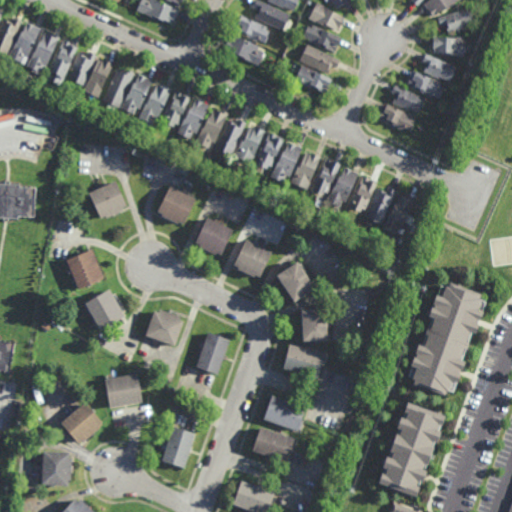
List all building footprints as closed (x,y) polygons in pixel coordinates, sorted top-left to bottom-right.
[(159,0),(179,9),(173,24),(164,20),(163,21),(137,9),(141,0),(159,0)] [(283,30),(254,17),(259,8),(253,5),(255,0),(261,0),(290,13),(283,30)] [(299,0),(294,10),(286,6),(285,8),(267,0),(299,0)] [(353,0),(355,2),(348,7),(345,4),(337,9),(330,0),(353,0)] [(458,0),(452,5),(451,4),(442,11),(441,10),(433,16),(424,4),(429,0),(458,0)] [(340,27),(338,26),(337,29),(329,25),(328,27),(309,17),(318,2),(346,17),(340,27)] [(463,26),(464,28),(448,33),(445,24),(441,25),(438,17),(469,7),(474,22),(463,26)] [(256,21),(268,26),(266,30),(270,31),(266,42),(258,39),(257,41),(248,37),(249,35),(233,28),(239,14),(256,21)] [(7,53),(0,49),(0,25),(4,17),(12,21),(14,17),(22,20),(7,53)] [(28,55),(24,54),(21,61),(9,55),(15,41),(17,41),(22,30),(23,31),(27,22),(40,27),(28,55)] [(343,38),(340,46),(338,45),(335,51),(319,44),(318,45),(309,41),(310,39),(303,35),(305,30),(306,30),(308,26),(311,27),(313,24),(343,38)] [(51,34),(52,32),(60,36),(46,65),(42,63),(38,72),(32,69),(33,67),(26,64),(30,56),(31,57),(39,39),(41,40),(45,31),(51,34)] [(259,64),(244,58),(245,56),(233,51),(234,50),(225,46),(231,32),(260,45),(258,49),(265,51),(259,64)] [(464,55),(442,54),(442,52),(435,52),(435,48),(433,48),(433,36),(465,38),(464,55)] [(63,78),(60,84),(53,80),(56,73),(50,70),(53,63),(50,62),(55,53),(56,54),(64,38),(79,45),(63,78)] [(337,67),(333,65),(329,73),(300,59),(307,43),(341,59),(337,67)] [(97,53),(96,56),(97,56),(96,60),(94,59),(84,84),(69,77),(73,70),(71,69),(79,51),(85,53),(84,54),(87,55),(90,50),(97,53)] [(450,81),(440,76),(439,78),(424,71),(428,63),(423,61),(426,53),(457,67),(450,81)] [(115,60),(99,96),(83,89),(87,80),(88,81),(98,58),(102,60),(103,58),(106,59),(107,56),(115,60)] [(327,93),(296,79),(302,64),(334,79),(327,93)] [(135,71),(119,106),(103,99),(117,69),(120,70),(122,68),(125,69),(126,67),(135,71)] [(440,98),(432,95),(431,97),(423,93),(423,92),(407,84),(414,69),(445,84),(441,91),(443,92),(440,98)] [(140,108),(137,106),(134,113),(121,107),(127,93),(128,93),(134,82),(135,82),(139,73),(153,79),(140,108)] [(163,87),(165,84),(172,88),(157,118),(154,117),(149,127),(143,124),(145,121),(138,117),(151,91),(153,92),(157,83),(163,87)] [(419,112),(411,108),(410,110),(393,102),(397,93),(392,91),(395,84),(425,98),(419,112)] [(178,124),(175,122),(173,126),(163,121),(166,115),(163,114),(168,104),(169,105),(176,89),(190,96),(189,99),(190,99),(178,124)] [(196,133),(193,132),(190,138),(177,132),(186,113),(187,114),(190,106),(192,107),(196,98),(209,104),(196,133)] [(411,130),(404,127),(403,129),(394,125),(395,123),(378,116),(385,101),(413,114),(412,117),(415,119),(413,124),(414,124),(411,130)] [(220,110),(220,109),(228,112),(214,142),(211,141),(208,147),(196,141),(204,123),(205,123),(209,114),(210,114),(214,108),(220,110)] [(231,155),(215,148),(228,118),(237,123),(239,118),(246,121),(231,155)] [(265,129),(251,162),(234,155),(237,147),(239,148),(246,131),(247,132),(250,125),(254,127),(255,125),(265,129)] [(272,166),(268,164),(266,169),(256,164),(259,156),(257,155),(261,146),(262,147),(269,130),(280,135),(280,136),(284,138),(272,166)] [(290,176),(286,175),(284,182),(270,176),(278,159),(279,159),(283,149),(285,149),(288,141),(302,147),(290,176)] [(321,156),(307,189),(290,181),(294,173),(294,174),(301,157),(303,158),(306,151),(309,152),(310,151),(321,156)] [(332,160),(333,158),(341,162),(328,192),(325,191),(323,195),(312,190),(315,183),(313,182),(317,172),(319,173),(326,157),(332,160)] [(346,201),(342,199),(339,205),(326,200),(330,192),(331,193),(335,182),(336,183),(340,175),(341,175),(345,166),(359,172),(346,201)] [(365,209),(362,207),(361,211),(350,205),(352,200),(350,199),(354,189),(356,190),(363,175),(378,182),(365,209)] [(106,217),(105,215),(101,217),(89,192),(115,178),(128,204),(122,207),(123,209),(106,217)] [(21,181),(21,185),(36,185),(35,215),(19,214),(19,217),(9,216),(9,220),(4,220),(4,217),(0,216),(0,181),(6,181),(6,179),(10,179),(10,181),(21,181)] [(184,222),(180,220),(178,223),(162,214),(163,212),(158,209),(170,184),(196,197),(184,222)] [(381,224),(374,220),(371,227),(363,223),(366,218),(364,217),(378,187),(387,192),(389,187),(396,190),(381,224)] [(408,198),(409,195),(416,199),(402,228),(399,227),(396,234),(382,228),(390,211),(391,211),(395,202),(396,202),(400,194),(408,198)] [(222,253),(217,251),(216,253),(200,245),(201,243),(196,241),(208,215),(234,228),(222,253)] [(260,276),(256,274),(255,276),(238,268),(240,265),(234,263),(246,237),(273,250),(260,276)] [(79,287),(67,258),(93,248),(104,277),(79,287)] [(301,262),(302,261),(304,265),(303,266),(312,279),(313,278),(316,283),(315,283),(317,286),(295,300),(277,274),(299,259),(301,262)] [(485,296),(441,281),(407,381),(452,396),(485,296)] [(101,329),(85,301),(110,288),(125,315),(101,329)] [(304,339),(304,307),(328,307),(329,338),(304,339)] [(181,315),(180,318),(184,320),(176,345),(146,334),(154,309),(159,311),(160,308),(181,315)] [(218,374),(196,366),(200,355),(198,354),(203,341),(205,342),(208,331),(230,339),(218,374)] [(0,338),(15,341),(11,372),(0,370),(0,338)] [(319,376),(284,367),(290,343),(326,352),(319,376)] [(109,406),(104,378),(138,373),(143,401),(109,406)] [(298,430),(265,418),(273,394),(307,406),(298,430)] [(83,441),(82,439),(79,442),(61,422),(85,401),(103,421),(99,425),(100,426),(83,441)] [(417,496),(444,414),(405,401),(378,483),(417,496)] [(184,467),(162,460),(173,425),(196,432),(184,467)] [(287,461),(253,449),(261,426),(295,438),(287,461)] [(72,480),(69,480),(69,485),(47,484),(47,480),(43,480),(44,450),(71,451),(70,457),(73,457),(72,480)] [(268,511),(256,511),(234,503),(242,480),(276,492),(268,511)] [(78,500),(80,498),(94,511),(61,511),(76,498),(78,500)]
